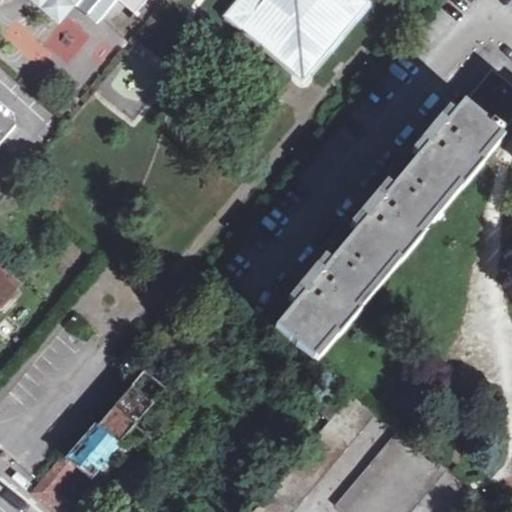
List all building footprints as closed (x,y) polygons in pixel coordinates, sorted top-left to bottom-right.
[(80,0),(105,21),(120,6),(134,17),(147,0),(80,0)] [(373,10),(361,0),(235,0),(217,22),(304,91),(373,10)] [(91,93),(131,130),(172,87),(133,49),(91,93)] [(511,128),(511,86),(497,74),(495,76),(457,119),(452,115),(419,156),(423,159),(395,191),(390,187),(373,207),(355,228),(361,233),(332,268),(326,263),(298,297),(293,303),(298,307),(277,332),(315,362),(315,363),(337,337),(343,340),(364,314),(359,311),(401,263),(404,266),(416,252),(427,239),(424,235),(462,189),(466,192),(490,163),(485,160),(504,138),(511,128)] [(0,143),(11,130),(0,120),(0,143)] [(0,305),(15,287),(0,274),(0,305)] [(187,321),(174,336),(186,346),(198,331),(187,321)] [(142,372),(144,374),(157,384),(166,373),(152,360),(142,372)] [(157,384),(144,374),(69,461),(66,458),(35,496),(54,511),(80,511),(61,495),(79,471),(93,481),(120,450),(166,393),(171,388),(165,384),(162,387),(157,384)] [(190,413),(166,393),(120,450),(143,468),(190,413)] [(297,511),(305,503),(379,415),(353,395),(303,455),(255,511),(297,511)] [(208,429),(190,413),(143,468),(162,483),(208,429)] [(411,511),(445,474),(396,433),(335,507),(341,511),(411,511)] [(19,472),(13,479),(28,492),(34,485),(19,472)]
